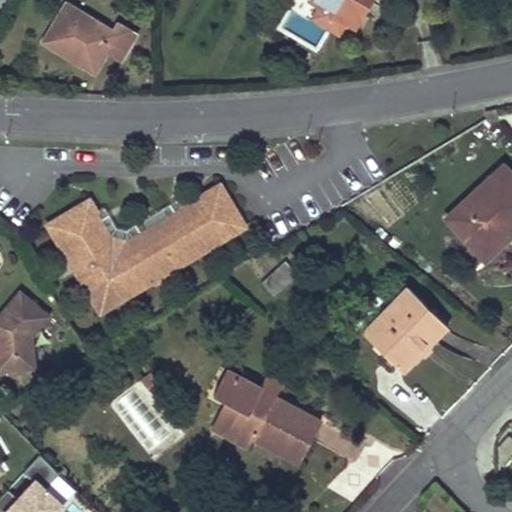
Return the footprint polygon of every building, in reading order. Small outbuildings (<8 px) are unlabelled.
[(312,0),(311,2),(321,8),(316,18),(339,32),(346,22),(354,27),(369,0),(312,0)] [(67,4),(45,42),(71,57),(74,53),(98,67),(106,54),(119,62),(134,36),(117,26),(114,32),(67,4)] [(511,174),(504,166),(448,218),(475,247),(502,223),(511,234),(511,174)] [(89,200),(46,225),(97,315),(245,231),(220,188),(127,241),(111,237),(89,200)] [(286,261),(263,282),(274,293),(297,273),(286,261)] [(407,285),(364,329),(404,369),(448,324),(407,285)] [(19,291),(0,313),(0,369),(33,367),(31,336),(48,316),(19,291)] [(241,410),(228,436),(248,447),(253,439),(300,462),(321,422),(273,397),(261,391),(263,389),(227,370),(213,395),(229,403),(241,410)] [(261,391),(273,397),(280,384),(268,378),(263,389),(261,391)] [(241,410),(229,403),(215,429),(228,436),(241,410)] [(350,462),(366,438),(334,417),(317,441),(350,462)] [(0,456),(0,473),(8,469),(0,456)] [(0,497),(0,511),(61,511),(69,502),(34,477),(19,498),(7,489),(0,497)]
